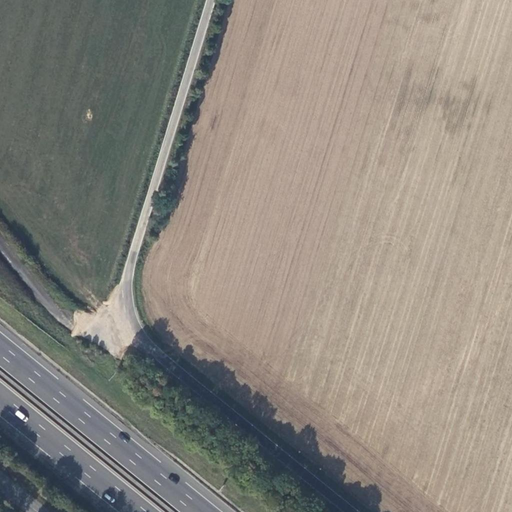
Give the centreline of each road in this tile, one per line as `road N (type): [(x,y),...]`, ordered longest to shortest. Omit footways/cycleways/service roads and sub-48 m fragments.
road 1 (trunk): [(200,511),(0,349)]
road 2 (trunk): [(0,400),(138,511)]
